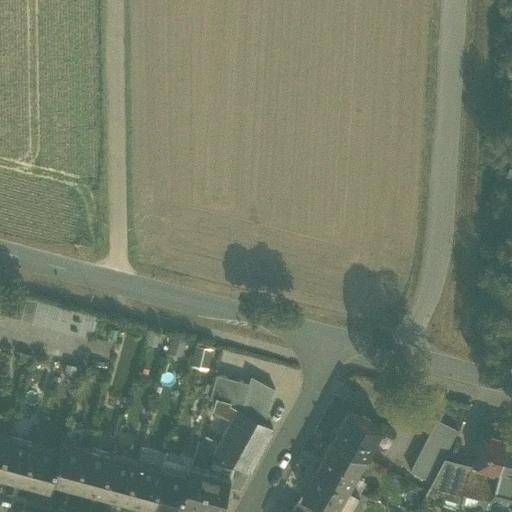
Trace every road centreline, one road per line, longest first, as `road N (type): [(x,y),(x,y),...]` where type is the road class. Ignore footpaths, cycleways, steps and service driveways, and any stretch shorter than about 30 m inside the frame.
road 1 (residential): [(451,0),(436,259),(415,359)]
road 2 (unclassified): [(122,283),(117,0)]
road 3 (residential): [(331,339),(122,283)]
road 4 (residential): [(331,339),(315,394),(249,511)]
road 5 (unknown): [(0,340),(99,364),(104,332)]
road 6 (residential): [(122,283),(0,252)]
